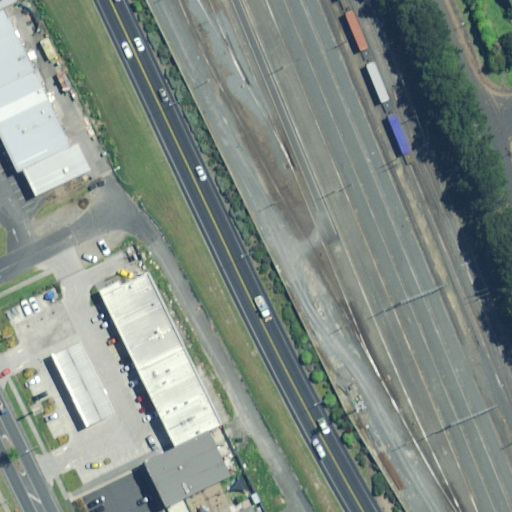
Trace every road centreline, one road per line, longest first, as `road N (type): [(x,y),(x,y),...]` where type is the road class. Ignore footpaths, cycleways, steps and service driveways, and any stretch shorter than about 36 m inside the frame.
road 1 (trunk): [(111,0),(363,511)]
road 2 (unclassified): [(0,270),(102,219),(132,218),(149,228),(300,511)]
road 3 (residential): [(485,138),(429,0)]
